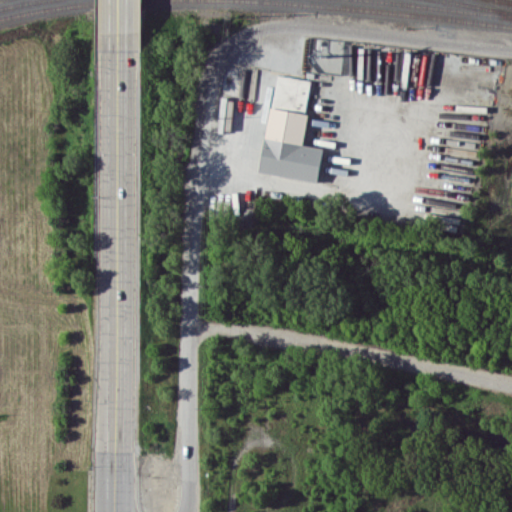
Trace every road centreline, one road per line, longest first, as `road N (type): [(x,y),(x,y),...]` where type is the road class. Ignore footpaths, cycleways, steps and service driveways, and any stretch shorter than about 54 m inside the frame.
road 1 (residential): [(190,320),(212,69),(248,30),(331,29),(511,48)]
road 2 (residential): [(186,511),(190,320),(511,381)]
road 3 (secondary): [(119,45),(115,511)]
